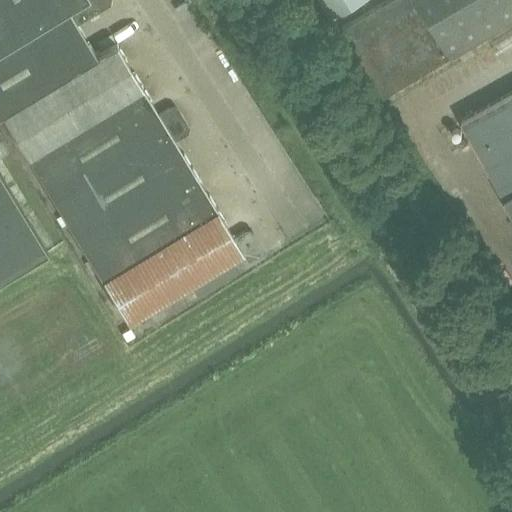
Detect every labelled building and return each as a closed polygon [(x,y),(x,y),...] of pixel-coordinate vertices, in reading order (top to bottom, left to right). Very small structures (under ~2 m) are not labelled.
[(0,0),(0,115),(2,114),(128,320),(190,283),(197,296),(243,268),(263,256),(264,250),(252,230),(247,229),(235,237),(190,163),(176,139),(188,132),(189,127),(177,107),(172,106),(160,113),(117,43),(97,55),(77,23),(110,3),(110,0),(0,0)] [(322,0),(332,16),(359,0),(322,0)] [(383,95),(511,18),(511,0),(388,0),(343,27),(383,95)] [(511,90),(462,119),(508,201),(511,209),(511,90)] [(0,280),(48,251),(0,172),(0,280)]
